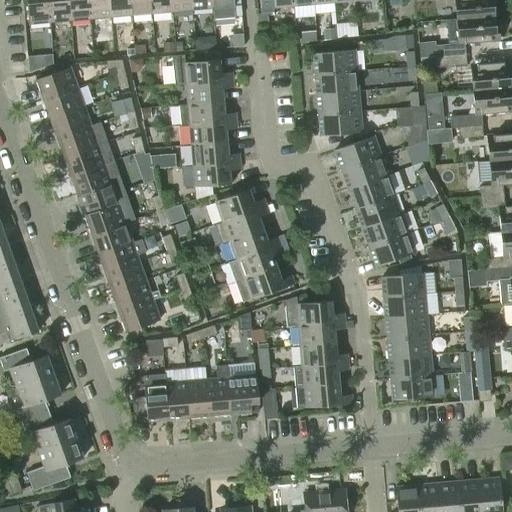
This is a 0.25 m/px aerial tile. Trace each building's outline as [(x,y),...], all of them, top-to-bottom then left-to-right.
[(26,0),(29,24),(50,22),(47,0),(26,0)] [(68,0),(47,0),(50,22),(70,21),(68,0)] [(88,0),(68,0),(70,21),(90,19),(88,0)] [(109,0),(88,0),(90,19),(111,17),(109,0)] [(129,0),(109,0),(111,17),(131,15),(129,0)] [(150,0),(129,0),(131,15),(151,14),(150,0)] [(170,0),(150,0),(151,14),(172,12),(170,0)] [(191,0),(170,0),(172,12),(192,10),(191,0)] [(211,0),(191,0),(192,10),(212,8),(211,0)] [(232,0),(211,0),(212,8),(213,18),(234,16),(232,0)] [(259,0),(260,14),(273,13),(273,7),(293,5),(292,0),(259,0)] [(494,0),(455,0),(457,19),(493,15),(492,5),(495,4),(494,0)] [(442,55),(435,56),(435,57),(466,54),(465,43),(498,40),(497,26),(494,26),(493,15),(457,19),(459,42),(441,44),(442,55)] [(357,37),(355,23),(335,25),(337,38),(357,37)] [(323,30),(324,40),(335,39),(334,29),(323,30)] [(315,31),(301,32),(301,38),(301,42),(304,41),(307,41),(315,40),(315,31)] [(411,36),(386,38),(387,51),(412,49),(411,36)] [(162,44),(162,52),(173,51),(172,43),(162,44)] [(354,50),(313,54),(315,75),(355,71),(354,50)] [(184,55),(172,56),(175,85),(186,84),(233,80),(232,73),(221,74),(219,52),(204,54),(205,61),(185,63),(184,55)] [(413,52),(405,52),(406,66),(414,66),(413,52)] [(466,54),(435,57),(436,67),(467,65),(466,54)] [(122,60),(110,61),(110,71),(114,70),(115,74),(124,72),(122,60)] [(139,73),(153,73),(153,60),(138,61),(139,73)] [(510,61),(470,64),(473,90),(509,86),(508,75),(511,75),(510,61)] [(414,66),(406,66),(408,80),(415,79),(414,66)] [(70,68),(35,80),(42,100),(77,88),(70,68)] [(355,71),(315,75),(316,95),(357,91),(355,71)] [(124,72),(115,74),(119,89),(128,87),(124,72)] [(233,80),(186,84),(188,105),(223,101),(222,88),(233,87),(233,80)] [(423,82),(424,94),(437,93),(436,81),(423,82)] [(475,114),(450,116),(451,127),(458,127),(482,125),(481,114),(511,111),(511,96),(510,97),(509,86),(473,90),(475,114)] [(77,88),(42,100),(49,120),(84,107),(77,88)] [(357,91),(316,95),(318,115),(359,111),(357,91)] [(417,92),(409,93),(410,107),(418,106),(417,92)] [(130,97),(121,99),(125,114),(134,112),(130,97)] [(188,105),(178,105),(180,126),(190,125),(236,121),(235,112),(224,113),(223,101),(188,105)] [(84,107),(49,120),(56,139),(91,126),(84,107)] [(359,111),(318,115),(320,136),(361,132),(359,111)] [(134,112),(125,114),(129,128),(137,126),(134,112)] [(236,121),(190,125),(192,146),(227,142),(226,129),(237,128),(236,121)] [(100,123),(91,126),(56,139),(63,158),(107,142),(100,123)] [(482,125),(458,127),(459,138),(483,136),(482,125)] [(511,133),(487,135),(489,160),(511,158),(511,133)] [(372,136),(334,150),(341,170),(379,156),(372,136)] [(140,137),(131,139),(135,154),(143,152),(140,137)] [(114,161),(107,142),(63,158),(70,177),(114,161)] [(227,142),(192,146),(194,166),(240,162),(239,155),(228,156),(227,142)] [(379,156),(341,170),(348,189),(386,175),(379,156)] [(163,169),(162,157),(149,158),(151,170),(163,169)] [(491,185),(478,187),(479,197),(503,195),(503,184),(511,183),(511,158),(489,160),(491,185)] [(114,161),(70,177),(80,206),(115,194),(124,191),(114,161)] [(240,162),(194,166),(196,187),(231,184),(229,170),(241,169),(240,162)] [(423,167),(416,171),(422,183),(430,180),(423,167)] [(386,175),(348,189),(354,207),(393,194),(386,175)] [(430,180),(422,183),(429,195),(436,192),(430,180)] [(250,190),(216,202),(223,222),(267,207),(264,199),(254,203),(250,190)] [(115,194),(80,206),(90,236),(125,224),(115,194)] [(393,194),(354,207),(361,227),(399,213),(393,194)] [(503,195),(479,197),(480,209),(497,207),(499,231),(511,229),(511,204),(504,205),(503,195)] [(158,196),(150,199),(155,213),(164,210),(158,196)] [(442,204),(435,208),(441,220),(449,216),(442,204)] [(267,207),(223,222),(214,225),(221,244),(229,241),(263,229),(259,218),(269,214),(267,207)] [(164,210),(155,213),(160,227),(168,224),(164,210)] [(399,213),(361,227),(368,246),(406,232),(399,213)] [(449,216),(441,220),(448,232),(455,228),(449,216)] [(184,223),(173,227),(176,238),(188,234),(184,223)] [(125,224),(90,236),(97,255),(132,242),(125,224)] [(229,241),(236,260),(280,245),(278,238),(268,242),(263,229),(229,241)] [(488,257),(482,258),(483,269),(490,268),(511,266),(511,229),(499,231),(485,233),(488,257)] [(406,232),(368,246),(375,266),(413,252),(406,232)] [(169,235),(161,238),(166,253),(175,249),(169,235)] [(132,242),(97,255),(104,274),(139,262),(137,255),(146,252),(142,239),(132,242)] [(196,252),(192,239),(178,244),(182,257),(196,252)] [(0,267),(13,263),(5,240),(0,242),(0,267)] [(236,260),(228,262),(235,282),(277,268),(272,256),(283,252),(280,245),(236,260)] [(175,249),(166,253),(171,266),(180,263),(175,249)] [(139,262),(104,274),(111,294),(146,281),(139,262)] [(13,263),(0,267),(0,293),(21,286),(13,263)] [(511,266),(490,268),(491,279),(509,278),(511,302),(511,266)] [(277,268),(235,282),(242,302),(294,284),(291,276),(281,280),(277,268)] [(422,273),(381,277),(383,297),(423,294),(422,273)] [(183,274),(175,277),(179,291),(188,288),(183,274)] [(461,276),(453,277),(455,291),(463,290),(461,276)] [(146,281),(111,294),(118,313),(153,300),(161,297),(158,290),(150,293),(146,281)] [(0,318),(29,308),(21,286),(0,293),(0,318)] [(188,288),(179,291),(184,305),(193,301),(188,288)] [(463,290),(455,291),(456,305),(464,304),(463,290)] [(423,294),(383,297),(385,317),(425,314),(423,294)] [(153,300),(118,313),(125,333),(160,320),(153,300)] [(331,301),(295,304),(297,325),(344,321),(343,314),(332,315),(331,301)] [(511,309),(511,326),(501,328),(502,339),(511,338),(511,302),(511,309)] [(29,308),(0,318),(0,344),(37,331),(29,308)] [(248,314),(237,318),(238,331),(249,330),(248,314)] [(425,314),(385,317),(386,338),(427,335),(425,314)] [(471,317),(463,317),(464,331),(472,330),(471,317)] [(344,321),(297,325),(299,346),(335,343),(334,329),(345,328),(344,321)] [(213,326),(199,331),(202,339),(216,334),(213,326)] [(263,330),(251,331),(252,343),(264,342),(263,330)] [(472,330),(464,331),(466,345),(473,344),(472,330)] [(199,331),(185,336),(188,343),(202,339),(199,331)] [(427,335),(386,338),(388,358),(429,355),(427,335)] [(176,337),(162,339),(162,348),(177,346),(176,337)] [(511,338),(502,339),(503,350),(511,349),(511,338)] [(162,339),(147,341),(148,349),(162,348),(162,339)] [(335,343),(299,346),(301,366),(347,362),(347,354),(336,355),(335,343)] [(266,346),(255,347),(257,370),(268,369),(266,346)] [(26,348),(0,357),(0,362),(3,372),(9,370),(15,388),(53,375),(46,355),(30,361),(26,348)] [(468,351),(460,352),(462,372),(470,372),(468,351)] [(429,355),(388,358),(390,379),(431,375),(429,355)] [(301,366),(293,367),(294,387),(338,383),(337,370),(348,369),(347,362),(301,366)] [(217,379),(206,380),(209,416),(229,415),(226,378),(227,378),(226,365),(216,366),(217,379)] [(269,378),(268,369),(257,370),(258,379),(269,378)] [(462,372),(457,373),(459,402),(472,401),(470,372),(462,372)] [(53,375),(15,388),(6,392),(12,410),(17,409),(21,422),(48,412),(44,400),(60,395),(53,375)] [(145,397),(132,398),(134,422),(147,421),(147,422),(168,420),(165,383),(165,375),(144,377),(145,397)] [(431,375),(390,379),(392,400),(433,396),(431,375)] [(247,376),(227,378),(226,378),(229,415),(250,413),(249,404),(257,403),(255,376),(247,376)] [(488,378),(476,379),(478,402),(490,401),(488,378)] [(206,380),(186,381),(189,418),(209,416),(206,380)] [(186,381),(165,383),(168,420),(189,418),(186,381)] [(338,383),(294,387),(296,409),(351,404),(350,395),(339,396),(338,383)] [(274,390),(261,391),(263,421),(276,420),(274,390)] [(48,412),(21,422),(26,435),(31,433),(43,467),(26,473),(32,491),(70,478),(65,464),(82,458),(68,419),(52,424),(48,412)] [(511,458),(501,459),(502,471),(510,470),(511,467),(511,458)] [(15,474),(0,478),(0,491),(2,497),(21,491),(15,474)] [(501,511),(499,480),(477,482),(479,511),(501,511)] [(479,511),(477,482),(457,484),(459,511),(479,511)] [(459,511),(457,484),(437,485),(438,511),(459,511)] [(438,511),(437,485),(416,487),(418,511),(438,511)] [(418,511),(416,487),(395,489),(397,511),(418,511)] [(304,511),(344,511),(343,492),(303,495),(304,511)] [(73,499),(35,507),(36,511),(87,511),(87,510),(76,511),(73,499)]
